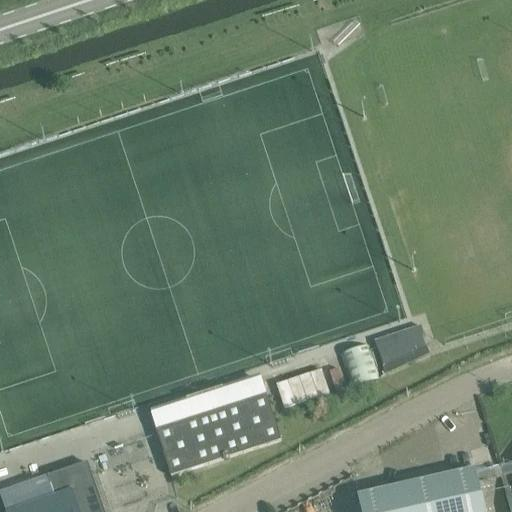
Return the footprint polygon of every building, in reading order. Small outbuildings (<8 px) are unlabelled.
[(426,345),(421,329),(375,344),(381,360),(426,345)] [(381,380),(369,344),(339,353),(351,390),(381,380)] [(382,367),(386,376),(430,356),(426,347),(382,367)] [(341,368),(332,370),(337,389),(346,387),(341,368)] [(299,405),(329,395),(321,371),(284,384),(276,386),(285,410),(299,405)] [(151,414),(171,478),(282,442),(261,379),(151,414)] [(56,498),(16,511),(104,511),(88,464),(61,473),(64,483),(52,487),(56,498)] [(359,498),(361,511),(484,511),(476,472),(359,498)]
